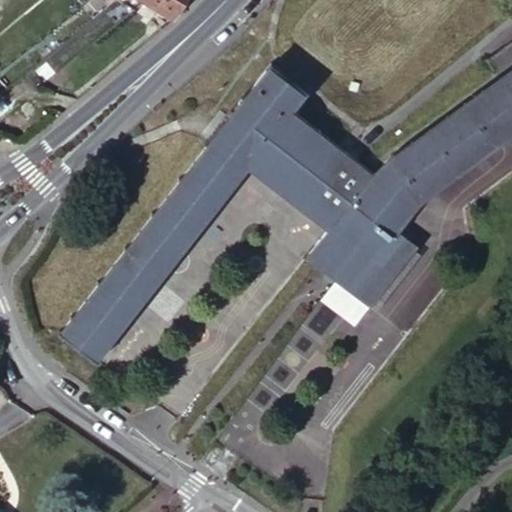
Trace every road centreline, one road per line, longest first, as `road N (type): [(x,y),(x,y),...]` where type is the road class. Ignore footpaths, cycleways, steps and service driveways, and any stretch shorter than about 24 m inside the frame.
road 1 (secondary): [(0,230),(135,102),(226,0)]
road 2 (residential): [(214,496),(45,384),(0,299)]
road 3 (secondary): [(218,0),(0,175)]
